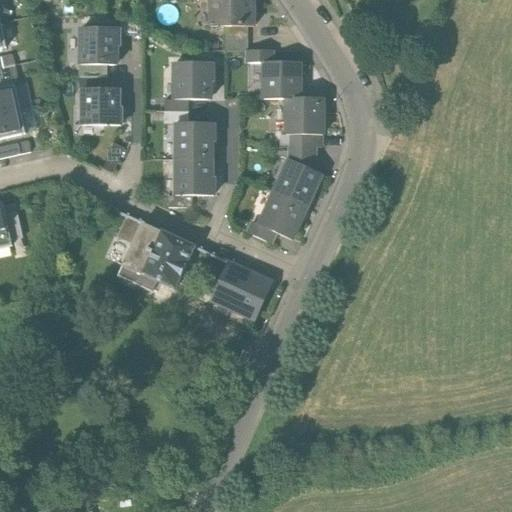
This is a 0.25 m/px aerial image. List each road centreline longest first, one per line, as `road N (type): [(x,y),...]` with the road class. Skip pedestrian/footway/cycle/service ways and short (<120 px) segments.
road 1 (unclassified): [(294,0),(358,102),(365,138),(356,178),(306,288)]
road 2 (unclassified): [(306,288),(208,511)]
road 3 (residential): [(207,238),(231,186),(232,101)]
road 4 (residential): [(122,197),(70,174),(0,179)]
